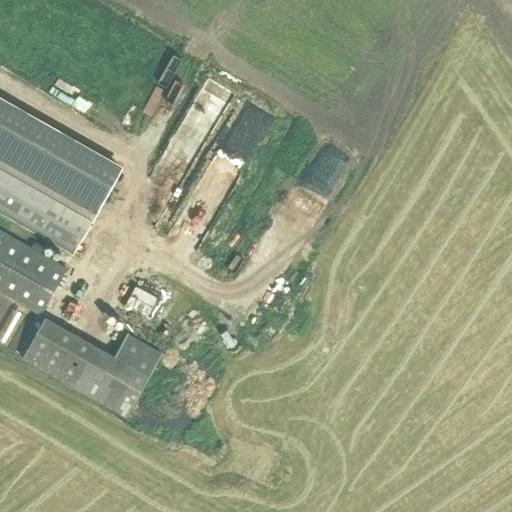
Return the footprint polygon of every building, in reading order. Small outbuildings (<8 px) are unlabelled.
[(164,47),(151,75),(172,85),(185,57),(164,47)] [(156,112),(166,85),(155,82),(146,109),(156,112)] [(117,169),(0,102),(0,213),(69,253),(117,169)] [(0,289),(36,310),(62,265),(0,229),(0,289)] [(141,283),(130,301),(151,312),(161,295),(141,283)] [(162,326),(175,300),(162,294),(156,306),(160,308),(153,321),(162,326)] [(110,354),(41,314),(18,354),(123,414),(158,352),(123,332),(110,354)]
